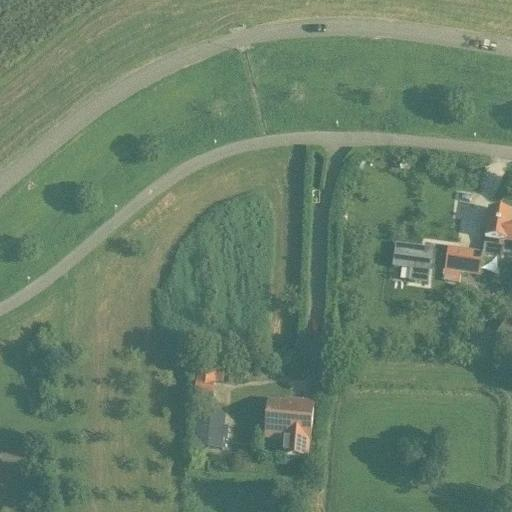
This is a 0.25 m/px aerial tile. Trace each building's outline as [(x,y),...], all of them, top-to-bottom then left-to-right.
[(486,240),(483,255),(482,260),(488,260),(489,255),(507,257),(508,252),(511,253),(511,227),(511,223),(511,214),(491,211),(486,240)] [(378,244),(376,267),(393,268),(392,278),(410,279),(414,246),(378,244)] [(482,260),(483,255),(448,250),(445,272),(446,272),(445,281),(455,283),(456,274),(480,277),(482,260)] [(511,324),(506,320),(495,336),(511,347),(511,324)] [(214,383),(222,384),(224,371),(216,370),(214,383)] [(196,382),(195,398),(213,400),(214,383),(196,382)] [(267,405),(265,427),(267,427),(266,438),(282,439),(281,459),(309,462),(310,445),(311,445),(314,406),(287,404),(287,407),(267,405)] [(223,430),(224,418),(195,415),(193,449),(222,452),(223,440),(227,440),(227,430),(223,430)]
